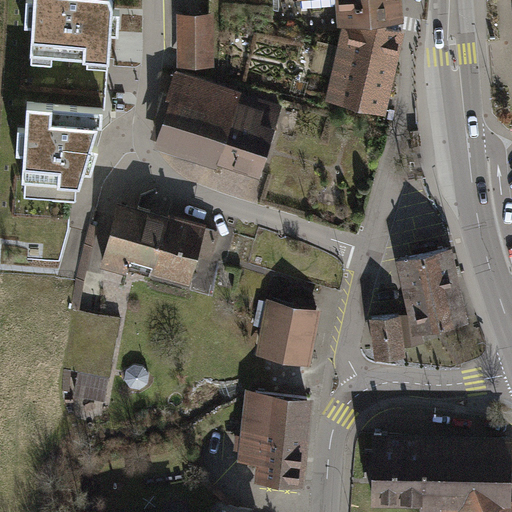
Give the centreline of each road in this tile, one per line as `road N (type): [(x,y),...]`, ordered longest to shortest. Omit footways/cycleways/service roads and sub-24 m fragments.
road 1 (residential): [(370,252),(189,190),(153,163),(143,136),(153,0)]
road 2 (primary): [(451,0),(477,216),(511,321)]
road 3 (residential): [(511,373),(477,386),(393,383),(365,391)]
road 4 (residential): [(370,252),(348,352),(365,391)]
road 5 (residential): [(405,122),(370,252)]
road 6 (residential): [(365,391),(334,431),(329,511)]
